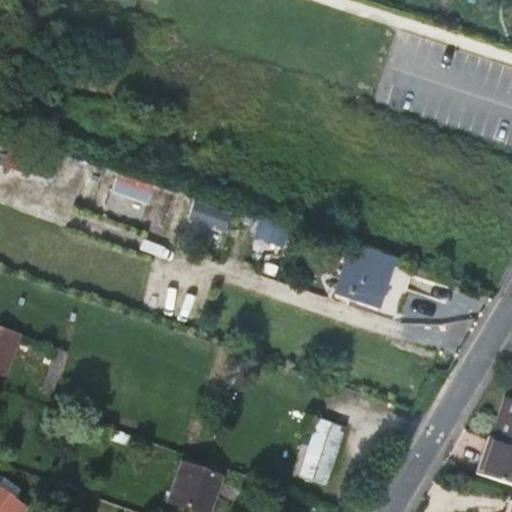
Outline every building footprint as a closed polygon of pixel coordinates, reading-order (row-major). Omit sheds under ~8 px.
[(113,209),(148,211),(150,179),(115,177),(113,209)] [(220,245),(233,211),(196,197),(184,231),(220,245)] [(383,292),(396,255),(355,241),(342,278),(383,292)] [(379,305),(383,292),(342,278),(338,291),(379,305)] [(0,376),(5,378),(20,335),(0,328),(0,376)] [(511,399),(505,397),(491,436),(511,442),(511,399)] [(348,428),(320,418),(319,420),(299,477),(327,486),(347,430),(348,428)] [(511,484),(511,442),(491,436),(478,472),(511,484)] [(184,464),(220,477),(223,469),(187,456),(184,464)] [(184,464),(170,504),(193,511),(208,511),(220,477),(184,464)] [(0,488),(0,511),(21,511),(25,507),(0,488)]
